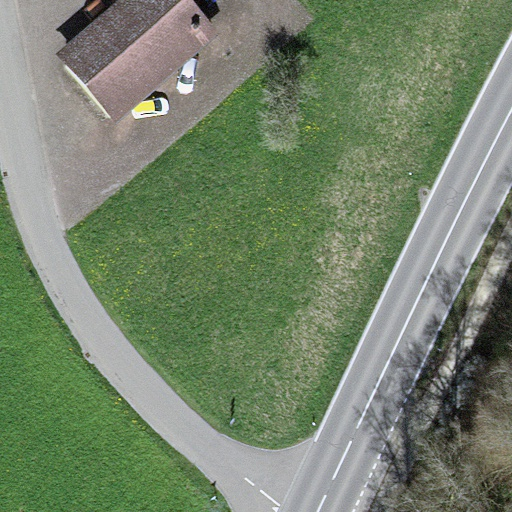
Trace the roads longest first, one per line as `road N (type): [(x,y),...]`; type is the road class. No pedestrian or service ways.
road 1 (residential): [(302,511),(186,431),(85,315),(39,227),(0,48)]
road 2 (primary): [(316,511),(511,110)]
road 3 (track): [(382,511),(511,243)]
